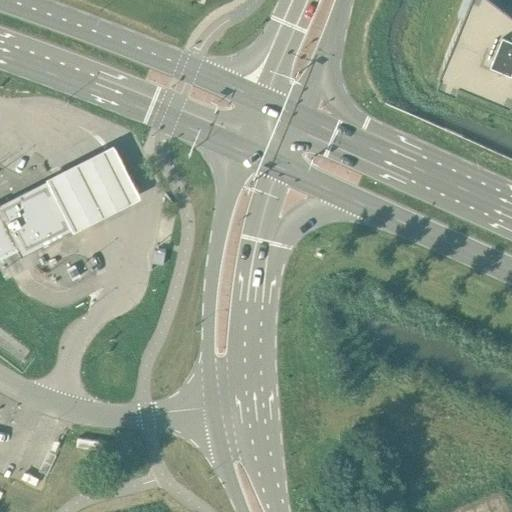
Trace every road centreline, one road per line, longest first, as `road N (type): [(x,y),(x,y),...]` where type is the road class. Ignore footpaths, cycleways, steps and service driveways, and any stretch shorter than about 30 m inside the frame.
road 1 (primary): [(258,101),(8,0)]
road 2 (tertiary): [(237,149),(213,259),(212,409)]
road 3 (primary): [(0,55),(172,114),(237,149)]
road 4 (unclassified): [(212,409),(105,419),(34,396)]
road 5 (tertiary): [(253,404),(263,242)]
road 6 (primary): [(365,205),(511,270)]
road 7 (primary): [(511,213),(387,157)]
road 8 (primary): [(387,157),(341,108),(325,50)]
